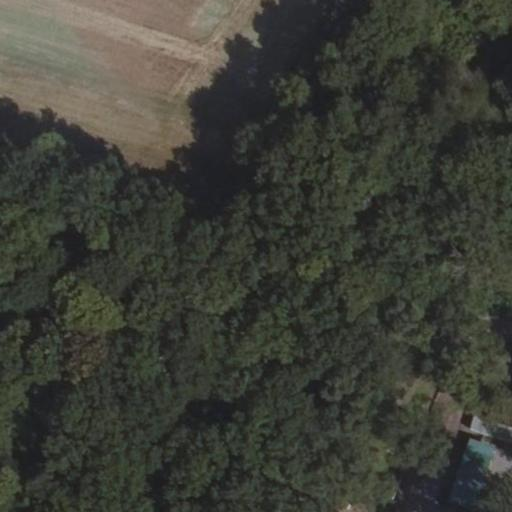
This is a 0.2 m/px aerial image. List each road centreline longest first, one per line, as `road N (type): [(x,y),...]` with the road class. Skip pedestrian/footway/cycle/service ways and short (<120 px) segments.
road 1 (track): [(39,511),(348,0)]
road 2 (track): [(227,200),(511,318)]
